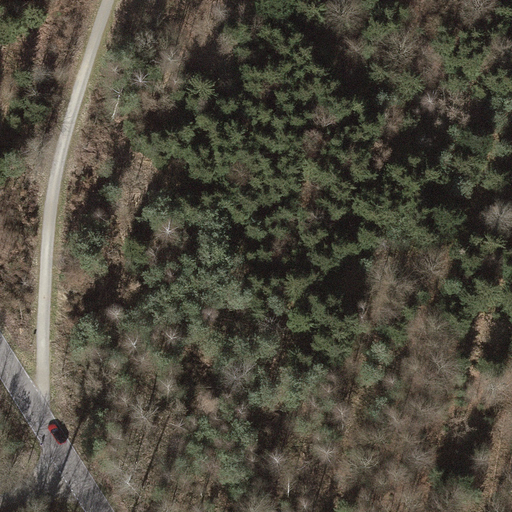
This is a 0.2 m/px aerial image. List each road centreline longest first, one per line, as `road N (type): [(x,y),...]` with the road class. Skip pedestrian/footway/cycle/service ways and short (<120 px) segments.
road 1 (track): [(33,406),(44,391),(51,196),(110,0)]
road 2 (tertiary): [(100,511),(0,351)]
